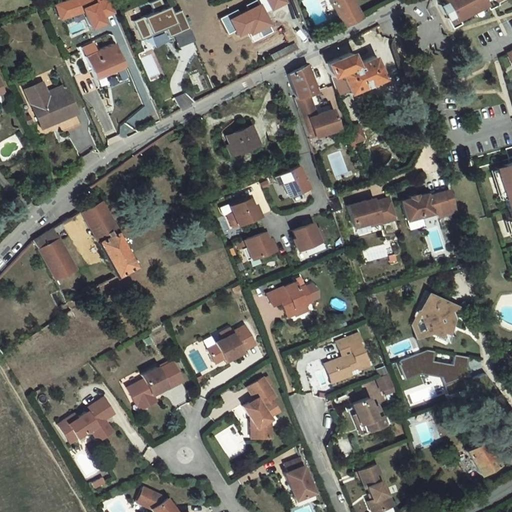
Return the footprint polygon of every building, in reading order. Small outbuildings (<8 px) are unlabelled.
[(235,12),(233,13),(238,28),(248,25),(255,22),(266,16),(259,1),(259,0),(249,5),(247,2),(234,8),(235,12)] [(285,8),(281,0),(264,0),(272,14),(285,8)] [(324,0),(340,32),(357,23),(344,0),(324,0)] [(472,0),(469,0),(441,15),(442,18),(449,31),(442,34),(448,45),(457,40),(454,36),(468,29),(482,22),(484,26),(488,24),(482,14),(480,15),(474,2),(472,0)] [(480,0),(477,0),(474,2),(480,15),(482,14),(488,24),(490,23),(485,12),(487,11),(480,0)] [(511,0),(480,0),(487,11),(485,12),(490,23),(494,21),(491,17),(506,9),(511,5),(511,0)] [(177,24),(169,9),(148,20),(156,35),(177,24)] [(506,9),(491,17),(494,21),(508,14),(506,9)] [(250,30),(248,25),(238,28),(233,13),(228,15),(236,35),(250,30)] [(442,18),(435,22),(442,34),(449,31),(442,18)] [(482,22),(468,29),(470,33),(484,26),(482,22)] [(468,29),(454,36),(457,40),(470,33),(468,29)] [(269,54),(273,61),(297,48),(294,42),(269,54)] [(92,69),(102,93),(130,81),(120,57),(92,69)] [(359,78),(354,66),(329,76),(334,89),(343,114),(352,110),(351,107),(353,106),(387,91),(378,70),(359,78)] [(309,79),(293,87),(300,111),(299,111),(313,152),(342,143),(336,123),(321,128),(316,130),(315,126),(320,125),(313,106),(317,105),(309,79)] [(64,148),(83,140),(65,100),(48,108),(50,115),(37,120),(46,141),(59,136),(64,148)] [(261,146),(254,128),(231,138),(238,155),(261,146)] [(290,137),(282,139),(287,151),(294,148),(290,137)] [(362,139),(353,142),(358,156),(361,155),(367,152),(362,139)] [(300,170),(275,181),(279,188),(283,186),(290,201),(310,192),(300,170)] [(511,183),(501,186),(506,202),(510,200),(511,208),(509,210),(511,220),(511,177),(510,178),(511,183)] [(250,200),(231,208),(234,215),(229,217),(234,229),(260,218),(256,206),(253,207),(250,200)] [(415,212),(406,215),(412,234),(442,225),(443,230),(452,227),(446,205),(432,209),(431,207),(422,210),(422,208),(415,210),(415,212)] [(399,232),(392,210),(376,216),(375,212),(350,221),(356,242),(373,236),(374,240),(399,232)] [(331,216),(335,226),(345,223),(341,212),(331,216)] [(103,217),(82,230),(118,293),(140,282),(103,217)] [(305,228),(294,232),(297,239),(294,241),(299,252),(325,240),(321,229),(316,231),(313,224),(305,228)] [(248,245),(246,246),(248,251),(246,252),(247,253),(245,254),(250,266),(277,254),(276,253),(278,252),(273,240),(271,241),(268,235),(248,244),(248,245)] [(63,242),(38,258),(58,295),(80,283),(65,257),(67,255),(65,252),(63,253),(61,249),(65,246),(63,242)] [(309,302),(308,301),(302,304),(298,297),(270,310),(276,322),(284,319),(292,333),(299,330),(297,325),(309,320),(309,319),(316,316),(315,315),(309,302)] [(316,299),(309,302),(315,315),(322,312),(324,304),(316,299)] [(429,342),(443,348),(445,343),(449,345),(455,331),(451,329),(454,321),(461,318),(438,307),(436,313),(431,310),(428,309),(422,323),(429,342)] [(297,325),(299,330),(300,331),(311,326),(309,320),(297,325)] [(420,346),(429,342),(422,323),(415,336),(420,346)] [(237,349),(235,345),(225,350),(227,355),(219,359),(221,362),(212,366),(219,380),(228,375),(229,378),(238,373),(247,368),(246,367),(259,360),(250,342),(237,349)] [(452,346),(449,345),(445,343),(443,348),(442,350),(449,353),(452,346)] [(366,355),(362,345),(340,355),(344,362),(353,358),(356,365),(347,369),(336,373),(344,390),(355,385),(353,381),(362,377),(363,380),(363,379),(372,375),(363,356),(366,355)] [(353,358),(344,362),(347,369),(356,365),(353,358)] [(431,361),(402,372),(404,376),(402,376),(407,389),(422,383),(444,387),(450,403),(474,394),(473,391),(467,377),(468,367),(457,365),(455,376),(433,373),(435,361),(431,361)] [(344,390),(336,373),(329,376),(336,393),(344,390)] [(148,395),(132,404),(140,420),(141,419),(148,416),(151,421),(160,416),(157,410),(172,402),(173,404),(187,397),(177,378),(163,385),(162,383),(146,391),(148,395)] [(474,394),(480,407),(491,404),(492,402),(493,403),(500,401),(488,385),(473,391),(474,394)] [(281,411),(269,393),(254,402),(262,416),(258,419),(257,417),(249,421),(263,443),(263,452),(277,452),(277,439),(273,433),(285,425),(277,414),(281,411)] [(493,403),(492,402),(491,404),(480,412),(491,426),(503,416),(493,403)] [(509,411),(503,404),(497,408),(503,416),(509,411)] [(373,410),(357,417),(361,427),(365,436),(369,435),(373,443),(390,435),(385,424),(380,426),(376,420),(373,410)] [(118,429),(108,413),(94,421),(96,424),(81,433),(78,429),(61,440),(70,455),(78,450),(80,453),(89,447),(96,449),(100,447),(105,454),(116,447),(110,439),(107,441),(105,437),(118,429)] [(148,416),(141,419),(144,425),(151,421),(148,416)] [(382,417),(376,420),(380,426),(385,424),(382,417)] [(365,447),(373,443),(369,435),(365,436),(361,427),(357,429),(365,447)] [(100,447),(96,449),(101,456),(105,454),(100,447)] [(468,463),(482,488),(500,478),(486,453),(468,463)] [(320,504),(306,471),(290,477),(293,485),(290,486),(301,511),(320,504)] [(380,476),(363,483),(371,499),(373,498),(378,511),(376,511),(395,511),(393,505),(392,505),(386,492),(387,492),(380,476)] [(106,491),(94,498),(97,503),(108,496),(106,491)] [(152,511),(156,504),(151,502),(146,511),(152,511)]
